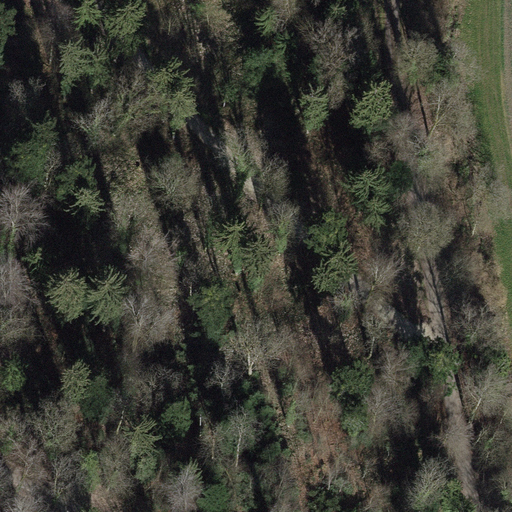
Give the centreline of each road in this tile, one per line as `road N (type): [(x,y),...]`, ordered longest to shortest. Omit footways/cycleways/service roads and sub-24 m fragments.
road 1 (track): [(475,511),(412,178),(393,0)]
road 2 (track): [(443,360),(185,114),(102,0)]
